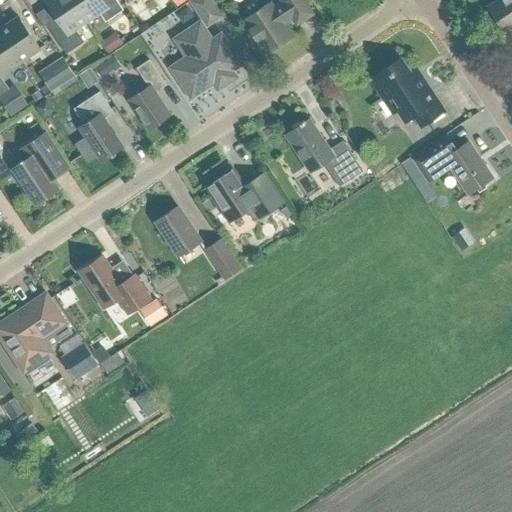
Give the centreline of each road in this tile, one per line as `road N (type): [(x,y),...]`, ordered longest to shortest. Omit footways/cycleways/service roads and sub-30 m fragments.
road 1 (residential): [(0,271),(411,0)]
road 2 (residential): [(511,134),(421,0)]
